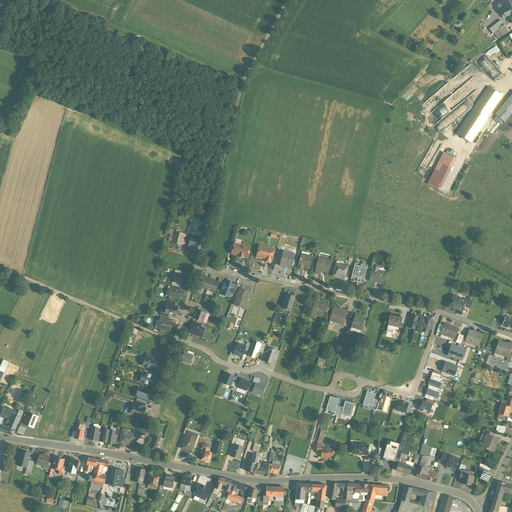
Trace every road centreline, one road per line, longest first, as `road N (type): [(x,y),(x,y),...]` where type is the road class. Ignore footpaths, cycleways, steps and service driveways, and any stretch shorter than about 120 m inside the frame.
road 1 (unclassified): [(475,506),(404,481),(270,482),(140,460)]
road 2 (residential): [(198,265),(439,312),(511,337)]
road 3 (track): [(287,0),(243,81),(208,222)]
road 4 (track): [(46,0),(243,81)]
road 5 (track): [(177,343),(0,267)]
road 6 (residential): [(178,340),(237,368),(331,391)]
road 7 (unclassified): [(140,460),(0,437)]
road 8 (residential): [(140,460),(178,340)]
